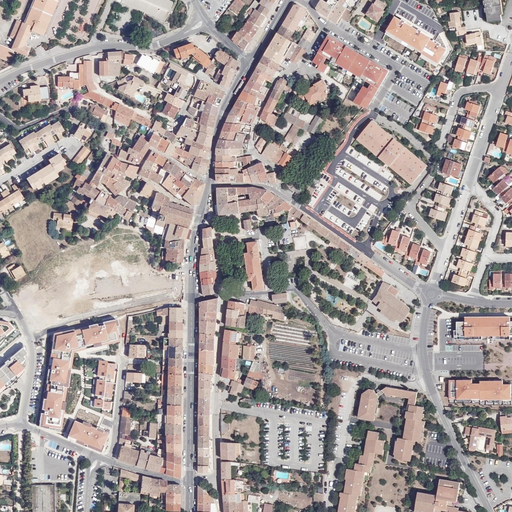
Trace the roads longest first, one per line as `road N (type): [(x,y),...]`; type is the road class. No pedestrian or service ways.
road 1 (residential): [(191,298),(221,295),(218,484)]
road 2 (tertiary): [(0,83),(78,51),(150,45),(207,21)]
road 3 (residential): [(280,195),(278,171),(253,148),(252,135),(277,76),(298,65),(327,23)]
road 4 (residential): [(429,384),(358,381),(328,511)]
road 5 (residential): [(327,23),(398,65),(372,114)]
road 6 (residential): [(0,116),(17,129),(67,108),(103,133),(105,151)]
road 7 (unclassified): [(486,505),(429,384)]
